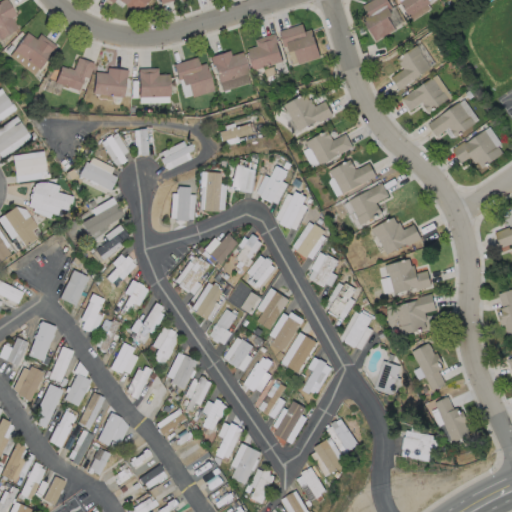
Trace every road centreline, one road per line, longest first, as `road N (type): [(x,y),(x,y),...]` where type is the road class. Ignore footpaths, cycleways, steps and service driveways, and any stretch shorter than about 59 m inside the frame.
road 1 (residential): [(335,0),(344,58),(372,115),(439,173),(464,212),(471,355),(511,452)]
road 2 (residential): [(390,511),(379,411),(348,374),(264,224),(245,214),(150,250)]
road 3 (residential): [(348,374),(285,466),(156,283),(140,179)]
road 4 (residential): [(0,332),(47,307),(58,316),(203,511)]
road 5 (residential): [(57,0),(88,19),(149,33),(277,0)]
road 6 (residential): [(0,389),(45,457),(112,511)]
